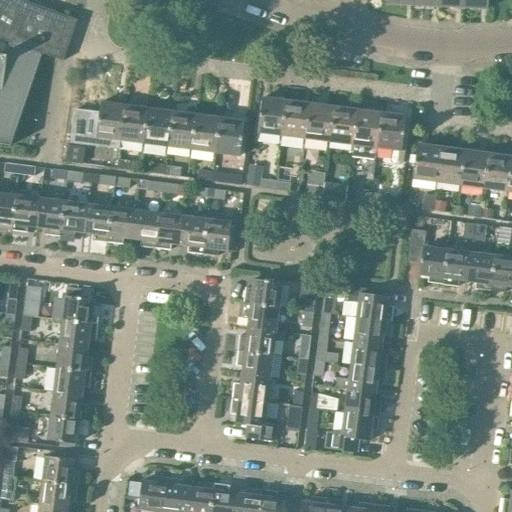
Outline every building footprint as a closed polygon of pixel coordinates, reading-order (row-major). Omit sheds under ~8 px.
[(0,0),(0,144),(12,146),(43,54),(65,62),(79,21),(35,4),(26,0),(0,0)] [(487,0),(462,0),(462,7),(487,9),(487,0)] [(282,136),(286,102),(262,99),(258,133),(282,136)] [(282,136),(305,139),(310,105),(286,102),(282,136)] [(120,141),(125,107),(101,104),(96,138),(120,141)] [(305,139),(329,142),(333,108),(310,105),(305,139)] [(120,141),(144,145),(149,110),(125,107),(120,141)] [(329,142),(353,146),(357,111),(333,108),(329,142)] [(144,145),(168,148),(172,113),(149,110),(144,145)] [(353,146),(378,149),(382,114),(357,111),(353,146)] [(168,148),(192,151),(196,117),(172,113),(168,148)] [(382,114),(378,149),(392,151),(390,160),(394,165),(399,165),(404,162),(405,152),(401,151),(406,117),(382,114)] [(192,151),(215,154),(220,120),(196,117),(192,151)] [(245,123),(220,120),(215,154),(240,158),(245,123)] [(67,145),(65,162),(83,164),(85,148),(67,145)] [(412,180),(436,183),(440,149),(417,145),(412,180)] [(436,183),(459,186),(463,152),(440,149),(436,183)] [(459,186),(483,189),(488,155),(463,152),(459,186)] [(483,189),(506,193),(511,158),(488,155),(483,189)] [(118,159),(116,169),(132,171),(133,161),(118,159)] [(20,175),(22,165),(5,163),(3,172),(20,175)] [(165,176),(166,165),(149,163),(148,173),(165,176)] [(35,167),(22,165),(20,175),(34,176),(35,167)] [(181,167),(166,165),(165,176),(179,178),(181,167)] [(67,180),(69,171),(44,168),(43,177),(67,180)] [(196,180),(212,182),(213,172),(198,170),(196,180)] [(83,173),(69,171),(67,180),(82,182),(83,173)] [(242,176),(213,172),(212,182),(241,185),(242,176)] [(114,186),(115,177),(100,175),(99,185),(114,186)] [(131,179),(115,177),(114,186),(130,188),(131,179)] [(276,182),(259,180),(245,178),(244,186),(258,188),(258,189),(275,191),(276,182)] [(163,193),(164,183),(148,181),(147,191),(155,192),(154,203),(160,203),(161,193),(163,193)] [(289,184),(276,182),(275,191),(288,193),(289,184)] [(178,184),(164,183),(163,193),(177,194),(178,184)] [(323,188),(322,197),(336,199),(346,200),(347,191),(337,190),(337,185),(324,183),(323,188)] [(322,197),(323,188),(306,186),(305,195),(322,197)] [(210,199),(211,189),(195,187),(194,197),(210,199)] [(226,191),(211,189),(210,199),(225,200),(226,191)] [(353,201),(371,203),(372,194),(354,192),(353,201)] [(0,229),(13,231),(18,196),(0,193),(0,229)] [(372,194),(371,203),(398,207),(399,197),(372,194)] [(421,210),(433,211),(435,195),(423,194),(421,210)] [(29,227),(37,228),(40,199),(18,196),(13,231),(28,233),(29,227)] [(45,235),(60,237),(64,202),(40,199),(37,228),(46,229),(45,235)] [(435,202),(434,211),(445,213),(446,202),(435,201),(435,202)] [(76,233),(84,234),(88,206),(64,202),(60,237),(75,239),(76,233)] [(468,205),(467,216),(479,218),(480,208),(480,206),(468,205)] [(93,241),(107,243),(111,209),(88,206),(84,234),(94,235),(93,241)] [(483,208),(481,218),(491,220),(493,210),(483,208)] [(124,239),(132,240),(135,212),(111,209),(107,243),(123,245),(124,239)] [(141,248),(155,250),(160,215),(135,212),(132,240),(142,241),(141,248)] [(172,245),(179,246),(183,218),(160,215),(155,250),(171,252),(172,245)] [(188,254),(203,256),(207,221),(183,218),(179,246),(189,247),(188,254)] [(231,225),(207,221),(203,256),(219,258),(220,251),(228,252),(231,225)] [(464,223),(464,225),(462,239),(472,240),(474,225),(474,224),(464,223)] [(474,225),(472,240),(484,242),(486,226),(474,225)] [(441,285),(445,251),(421,247),(423,233),(409,231),(404,263),(418,265),(417,277),(427,278),(426,283),(441,285)] [(457,282),(465,283),(469,254),(445,251),(441,285),(456,287),(457,282)] [(473,289),(489,292),(494,257),(469,254),(465,283),(474,284),(473,289)] [(511,259),(494,257),(489,292),(504,293),(505,287),(511,288),(511,259)] [(246,289),(244,303),(279,307),(282,284),(252,280),(251,289),(246,289)] [(314,312),(316,298),(318,283),(308,282),(304,310),(314,312)] [(325,284),(321,313),(330,314),(334,314),(338,285),(325,284)] [(349,288),(347,302),(357,303),(356,317),(389,322),(391,308),(385,307),(386,297),(381,296),(381,292),(349,288)] [(65,289),(61,321),(96,325),(98,311),(91,310),(92,300),(78,298),(79,290),(65,289)] [(8,299),(6,314),(15,315),(17,300),(8,299)] [(248,319),(247,328),(276,332),(276,331),(279,307),(244,303),(242,318),(248,319)] [(312,328),(314,312),(304,310),(302,327),(312,328)] [(321,313),(318,337),(327,338),(330,314),(321,313)] [(15,315),(6,314),(4,329),(13,330),(15,315)] [(32,317),(22,316),(20,331),(30,332),(32,317)] [(356,317),(352,342),(380,346),(381,336),(387,337),(389,322),(356,317)] [(61,321),(58,345),(86,349),(87,340),(94,341),(96,325),(61,321)] [(240,336),(238,351),(273,355),(275,340),(284,341),(285,332),(276,331),(276,332),(247,328),(246,336),(240,336)] [(301,334),(298,358),(308,359),(311,336),(301,334)] [(318,337),(315,360),(325,362),(327,338),(318,337)] [(352,342),(349,365),(383,369),(385,355),(379,354),(380,346),(352,342)] [(1,345),(0,357),(0,360),(9,362),(11,346),(1,345)] [(58,345),(55,368),(90,373),(91,359),(85,358),(86,349),(58,345)] [(18,348),(16,363),(26,364),(28,349),(18,348)] [(242,366),(241,375),(270,379),(273,355),(238,351),(236,365),(242,366)] [(305,377),(308,359),(298,358),(296,376),(305,377)] [(0,373),(7,375),(9,362),(0,360),(0,373)] [(315,360),(313,377),(312,385),(322,385),(325,362),(315,360)] [(26,364),(16,363),(14,378),(24,380),(26,364)] [(381,385),(383,369),(349,365),(347,379),(336,377),(334,387),(346,389),(374,392),(375,384),(381,385)] [(55,368),(52,392),(80,396),(81,388),(88,388),(90,373),(55,368)] [(234,383),(232,398),(267,403),(270,379),(241,375),(240,384),(234,383)] [(346,389),(343,413),(377,417),(379,402),(373,401),(374,392),(346,389)] [(292,405),(302,406),(303,392),(294,391),(292,405)] [(52,392),(49,415),(83,420),(85,406),(79,405),(80,396),(52,392)] [(309,408),(318,409),(320,395),(311,394),(309,408)] [(12,396),(10,410),(20,411),(22,397),(12,396)] [(267,403),(232,398),(231,413),(236,414),(235,424),(247,425),(246,437),(274,441),(276,426),(264,424),(267,403)] [(286,430),(298,431),(301,408),(290,406),(286,430)] [(306,431),(304,452),(313,453),(316,432),(317,425),(318,409),(309,408),(307,424),(306,431)] [(20,411),(10,410),(8,426),(18,427),(20,411)] [(377,417),(343,413),(340,436),(332,435),(330,448),(354,452),(356,440),(367,441),(369,432),(375,433),(377,417)] [(83,420),(49,415),(46,440),(74,444),(76,434),(82,435),(83,420)] [(44,456),(41,481),(75,485),(77,470),(71,469),(72,460),(44,456)] [(5,461),(3,476),(13,477),(15,462),(5,461)] [(13,477),(3,476),(1,491),(11,492),(13,477)] [(154,511),(161,511),(167,478),(153,476),(152,482),(142,481),(138,510),(154,511)] [(161,511),(186,511),(189,487),(181,486),(182,480),(167,478),(161,511)] [(41,481),(38,504),(66,508),(68,499),(74,500),(75,485),(41,481)] [(186,511),(210,511),(214,485),(199,482),(198,488),(189,487),(186,511)] [(210,511),(234,511),(237,493),(228,492),(229,486),(214,485),(210,511)] [(234,511),(258,511),(261,491),(246,489),(246,495),(237,493),(234,511)] [(261,491),(258,511),(284,511),(286,500),(277,499),(278,493),(261,491)] [(503,500),(501,511),(511,511),(511,491),(510,491),(508,501),(503,500)] [(325,511),(327,499),(311,497),(310,503),(301,502),(300,511),(325,511)] [(349,511),(350,509),(341,508),(342,501),(327,499),(325,511),(349,511)] [(349,511),(373,511),(374,505),(359,503),(358,510),(350,509),(349,511)]
